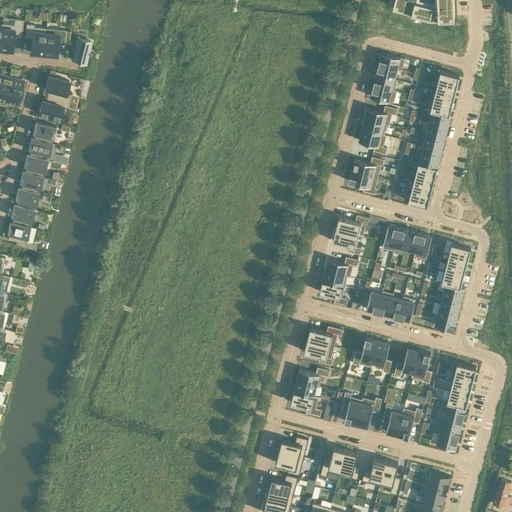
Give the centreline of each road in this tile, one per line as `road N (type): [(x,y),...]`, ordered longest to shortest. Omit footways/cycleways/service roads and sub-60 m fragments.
road 1 (residential): [(474,63),(371,40),(330,192)]
road 2 (residential): [(477,465),(272,413)]
road 3 (residential): [(459,347),(300,306)]
road 4 (residential): [(433,219),(474,63)]
road 5 (residential): [(477,230),(486,240),(459,347)]
